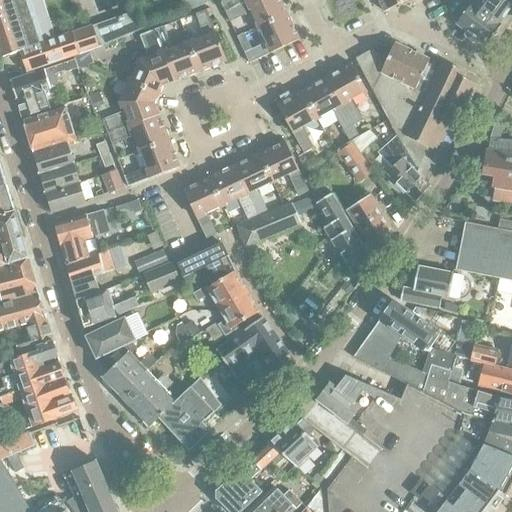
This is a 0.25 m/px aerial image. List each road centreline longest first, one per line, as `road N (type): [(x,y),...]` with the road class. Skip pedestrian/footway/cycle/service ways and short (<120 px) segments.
road 1 (residential): [(498,71),(461,154),(377,287),(182,501)]
road 2 (residential): [(0,115),(108,426)]
road 3 (residential): [(248,108),(398,20),(498,71)]
road 4 (residential): [(248,108),(242,133),(201,149),(191,122),(201,97),(236,85)]
